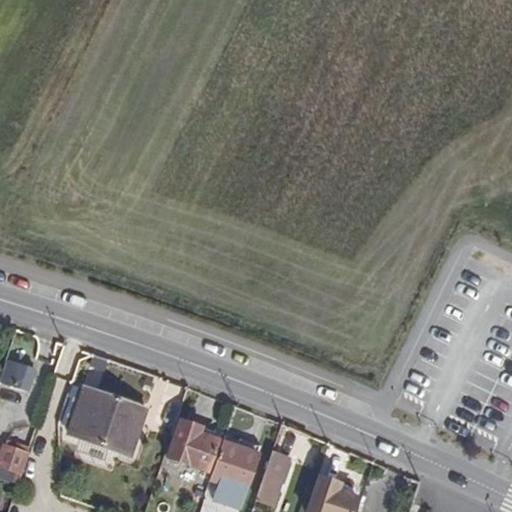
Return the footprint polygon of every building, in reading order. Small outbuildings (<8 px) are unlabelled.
[(57,372),(64,350),(36,341),(29,362),(57,372)] [(0,370),(0,403),(9,375),(0,370)] [(156,440),(173,392),(112,371),(96,420),(156,440)] [(233,418),(234,412),(213,405),(200,441),(239,455),(250,424),(233,418)] [(44,454),(52,432),(29,423),(21,446),(44,454)] [(279,474),(292,437),(254,425),(241,462),(279,474)] [(307,488),(323,441),(306,435),(290,482),(307,488)] [(0,466),(21,474),(30,452),(3,441),(0,449),(0,466)] [(366,472),(369,463),(352,457),(341,491),(375,503),(384,479),(366,472)] [(23,511),(27,503),(0,493),(0,511),(23,511)]
